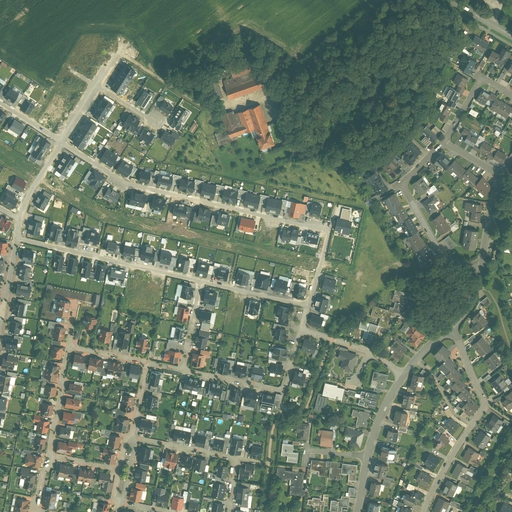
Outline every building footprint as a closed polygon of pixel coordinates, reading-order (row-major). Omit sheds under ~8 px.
[(489,43),(475,36),(470,45),(484,52),(489,43)] [(499,55),(495,62),(501,66),(506,59),(505,58),(507,56),(510,52),(503,48),(499,55)] [(499,55),(492,51),(487,59),(491,62),(492,61),(495,62),(499,55)] [(230,99),(264,88),(253,55),(228,63),(233,78),(224,81),(230,99)] [(475,62),(465,56),(465,57),(463,56),(460,60),(462,61),(459,68),(469,73),(475,62)] [(134,71),(124,65),(119,72),(130,79),(134,71)] [(125,86),(130,79),(119,72),(115,80),(125,86)] [(217,99),(223,97),(215,73),(210,74),(217,99)] [(468,80),(459,74),(457,78),(456,77),(453,82),(459,86),(463,88),(464,85),(464,84),(465,83),(466,83),(468,80)] [(120,94),(125,86),(115,80),(110,87),(120,94)] [(463,88),(459,86),(456,91),(460,94),(461,94),(465,89),(463,88)] [(18,94),(10,88),(4,97),(13,103),(14,100),(18,94)] [(456,91),(451,89),(449,92),(448,91),(445,97),(451,100),(452,100),(455,102),(457,99),(456,99),(457,97),(458,97),(460,94),(456,91)] [(485,92),(482,90),(477,98),(480,100),(479,102),(484,105),(488,98),(490,95),(485,92)] [(151,95),(144,91),(136,102),(144,107),(148,101),(151,95)] [(18,94),(14,100),(18,102),(23,95),(19,92),(18,94)] [(23,95),(18,102),(23,105),(26,100),(27,100),(28,98),(23,95)] [(103,98),(99,104),(108,110),(112,104),(103,98)] [(501,101),(496,98),(494,101),(490,108),(495,111),(496,110),(499,112),(504,103),(501,101)] [(174,106),(163,99),(158,108),(169,114),(174,106)] [(27,100),(26,100),(23,105),(20,108),(28,113),(34,105),(27,100)] [(455,102),(452,100),(451,100),(448,105),(452,108),(454,108),(457,103),(455,102)] [(448,105),(443,103),(442,106),(440,105),(437,111),(444,114),(448,116),(449,113),(450,111),(450,112),(452,108),(448,105)] [(508,105),(504,103),(499,112),(502,113),(501,115),(506,118),(510,111),(511,107),(508,105)] [(99,104),(96,110),(105,115),(108,110),(99,104)] [(274,145),(260,105),(249,109),(256,129),(258,137),(256,138),(260,150),(274,145)] [(189,113),(180,107),(173,117),(175,118),(173,120),(170,126),(177,131),(181,125),(180,124),(181,121),(183,122),(189,113)] [(256,129),(249,109),(234,114),(233,111),(219,115),(225,130),(214,134),(218,143),(256,129)] [(470,109),(468,114),(476,117),(478,112),(470,109)] [(101,121),(105,115),(96,110),(92,115),(101,121)] [(444,114),(441,120),(446,123),(449,117),(448,116),(444,114)] [(128,128),(133,119),(129,117),(123,125),(128,128)] [(87,119),(84,125),(93,131),(97,125),(87,119)] [(137,122),(133,119),(128,128),(132,131),(137,122)] [(14,121),(9,129),(19,135),(24,127),(14,121)] [(83,129),(82,132),(90,137),(94,132),(93,131),(84,125),(82,128),(83,129)] [(431,130),(426,126),(421,131),(425,136),(421,141),(427,147),(432,142),(433,143),(438,137),(437,136),(440,133),(439,133),(441,131),(436,125),(431,130)] [(495,126),(494,129),(496,130),(494,135),(498,137),(502,129),(495,126)] [(464,128),(461,134),(466,137),(469,133),(469,134),(470,132),(464,128)] [(138,133),(136,135),(139,137),(138,139),(147,144),(148,143),(151,144),(152,142),(149,141),(153,134),(144,129),(140,135),(138,133)] [(173,131),(170,135),(175,139),(177,140),(179,136),(173,131)] [(78,133),(76,136),(86,142),(87,143),(90,137),(82,132),(80,134),(78,133)] [(164,132),(160,139),(171,145),(175,139),(170,135),(164,132)] [(469,134),(469,133),(466,137),(464,142),(470,145),(470,144),(473,146),(473,147),(475,143),(478,139),(469,134)] [(86,142),(76,136),(72,142),(82,148),(86,142)] [(50,144),(41,138),(35,146),(45,152),(50,144)] [(492,147),(483,142),(480,146),(478,150),(479,150),(482,152),(483,152),(488,155),(490,152),(492,147)] [(420,152),(411,143),(404,150),(409,155),(414,159),(420,152)] [(480,146),(475,143),(473,147),(472,149),(478,152),(479,150),(478,150),(480,146)] [(45,152),(35,146),(31,154),(38,158),(40,160),(45,152)] [(296,146),(290,148),(293,157),(299,155),(296,146)] [(116,156),(106,150),(100,159),(110,166),(113,161),(116,156)] [(507,155),(497,150),(495,155),(493,158),(497,160),(502,163),(507,155)] [(397,156),(391,151),(385,156),(387,158),(389,157),(392,160),(393,160),(397,156)] [(495,155),(490,152),(488,155),(487,157),(492,160),(493,158),(495,155)] [(38,158),(31,154),(28,158),(35,163),(38,158)] [(452,163),(445,157),(441,154),(432,163),(437,167),(439,164),(446,170),(452,163)] [(405,159),(404,159),(405,160),(409,164),(410,165),(415,160),(414,159),(409,155),(405,159)] [(74,160),(68,156),(63,163),(70,168),(75,161),(74,160)] [(396,167),(390,161),(392,160),(389,157),(387,158),(383,163),(385,164),(383,166),(393,176),(396,173),(397,174),(401,171),(396,166),(396,167)] [(461,166),(455,160),(452,163),(446,170),(451,174),(455,170),(456,171),(461,166)] [(132,167),(122,161),(117,170),(126,176),(128,173),(132,167)] [(70,168),(63,163),(58,171),(62,173),(65,175),(65,176),(70,168)] [(132,166),(132,167),(128,173),(132,176),(137,168),(132,166)] [(103,176),(94,170),(89,178),(93,180),(99,183),(103,176)] [(476,178),(468,170),(466,171),(462,176),(461,177),(465,181),(466,180),(473,187),(475,186),(480,180),(476,177),(476,178)] [(150,173),(140,171),(138,181),(148,183),(150,173)] [(376,173),(366,179),(369,184),(371,183),(379,178),(376,173)] [(156,185),(163,186),(165,176),(158,174),(157,180),(156,185)] [(179,185),(180,179),(181,176),(173,174),(172,177),(171,183),(179,185)] [(165,176),(163,186),(170,188),(171,183),(172,177),(165,176)] [(25,183),(17,178),(12,186),(20,191),(25,183)] [(384,184),(380,178),(379,178),(371,183),(374,188),(375,188),(378,193),(378,194),(387,189),(386,189),(383,184),(384,184)] [(425,184),(420,178),(412,184),(417,190),(416,191),(420,196),(426,191),(429,188),(426,184),(425,184)] [(492,187),(485,181),(485,180),(482,178),(480,180),(475,186),(481,191),(481,192),(482,191),(485,194),(484,195),(483,197),(492,187)] [(178,189),(185,191),(187,180),(180,179),(179,185),(178,189)] [(195,179),(194,182),(193,188),(201,190),(203,183),(203,181),(195,179)] [(96,189),(99,183),(93,180),(89,185),(96,189)] [(187,180),(185,191),(192,193),(193,188),(194,182),(187,180)] [(200,194),(207,196),(210,184),(203,183),(201,190),(200,194)] [(216,186),(210,184),(207,196),(213,197),(214,193),(216,186)] [(224,195),(225,188),(226,186),(216,184),(216,186),(214,193),(224,195)] [(112,191),(108,188),(103,196),(108,199),(107,200),(111,202),(111,201),(112,201),(114,198),(116,199),(119,195),(115,193),(116,192),(112,190),(112,191)] [(223,199),(229,201),(232,189),(225,188),(224,195),(223,199)] [(139,191),(131,189),(128,202),(136,204),(139,191)] [(232,189),(229,201),(235,202),(236,198),(238,191),(232,189)] [(245,200),(247,193),(247,191),(238,189),(238,191),(236,198),(245,200)] [(44,191),(42,195),(49,199),(51,195),(44,191)] [(147,193),(139,191),(136,204),(144,206),(147,193)] [(244,205),(251,206),(253,195),(247,193),(245,200),(244,205)] [(429,195),(427,196),(429,198),(422,203),(430,214),(436,209),(433,204),(438,201),(432,193),(429,195)] [(14,197),(7,194),(2,203),(12,208),(17,199),(14,197)] [(42,195),(40,194),(34,204),(43,209),(49,199),(42,195)] [(267,205),(269,198),(269,196),(260,194),(260,196),(258,203),(267,205)] [(378,194),(371,198),(371,199),(373,203),(378,200),(381,198),(378,194)] [(387,198),(382,201),(385,205),(388,204),(391,210),(391,209),(400,204),(395,194),(387,198)] [(260,196),(253,195),(251,206),(257,208),(258,203),(260,196)] [(165,199),(153,197),(152,202),(151,207),(162,210),(165,199)] [(266,209),(273,211),(275,200),(269,198),(267,205),(266,209)] [(282,201),(275,200),(273,211),(279,212),(280,208),(282,201)] [(302,203),(292,201),(289,215),(298,217),(300,212),(302,203)] [(321,206),(312,203),(311,211),(310,213),(319,215),(321,206)] [(477,205),(467,203),(466,211),(472,212),(471,218),(480,220),(481,213),(480,213),(481,207),(477,206),(477,205)] [(408,218),(400,204),(391,209),(392,211),(391,212),(393,216),(396,214),(400,222),(401,222),(408,218)] [(211,211),(199,208),(198,213),(197,218),(208,221),(211,211)] [(343,208),(341,218),(349,220),(351,210),(343,208)] [(197,218),(198,213),(192,211),(190,219),(196,220),(197,218)] [(230,215),(220,213),(219,217),(217,223),(228,226),(230,215)] [(217,223),(219,217),(213,215),(211,224),(217,225),(217,223)] [(450,228),(441,215),(432,221),(442,234),(450,228)] [(11,222),(2,217),(0,220),(0,228),(6,232),(11,222)] [(416,228),(410,217),(408,218),(401,222),(400,222),(400,223),(403,228),(408,237),(416,232),(417,231),(415,228),(416,228)] [(239,229),(246,230),(248,220),(242,218),(239,229)] [(351,222),(338,219),(336,229),(340,230),(339,232),(343,233),(344,230),(348,232),(351,222)] [(42,223),(31,220),(28,232),(39,235),(42,223)] [(248,220),(246,230),(253,232),(255,221),(248,220)] [(51,226),(48,238),(59,241),(61,232),(62,228),(51,226)] [(292,231),(284,229),(283,234),(282,238),(290,240),(290,239),(292,231)] [(292,229),(292,231),(290,239),(296,240),(297,236),(298,231),(292,229)] [(478,231),(466,229),(463,247),(475,249),(476,242),(476,238),(478,231)] [(67,233),(65,244),(76,246),(78,235),(77,235),(78,231),(70,230),(69,233),(67,233)] [(98,233),(87,230),(84,242),(96,244),(98,233)] [(307,232),(305,242),(317,244),(319,235),(307,232)] [(420,240),(416,232),(403,240),(408,248),(409,247),(408,246),(412,244),(415,251),(426,245),(422,239),(420,240)] [(456,245),(448,236),(443,240),(451,249),(456,245)] [(116,243),(108,240),(105,250),(114,253),(116,244),(116,243)] [(135,248),(125,245),(122,255),(132,258),(133,255),(135,248)] [(415,251),(414,252),(417,257),(420,255),(423,261),(431,256),(429,251),(428,252),(425,246),(426,246),(426,245),(415,251)] [(155,250),(143,247),(140,259),(152,262),(152,260),(154,252),(155,250)] [(24,250),(22,259),(26,260),(31,261),(33,252),(24,250)] [(171,253),(162,251),(160,262),(169,264),(171,257),(171,253)] [(63,257),(56,255),(53,268),(60,270),(61,265),(63,257)] [(77,260),(70,258),(68,267),(67,271),(74,273),(77,260)] [(190,258),(189,261),(188,266),(194,268),(196,259),(190,258)] [(189,261),(180,259),(178,269),(186,271),(188,266),(189,261)] [(209,263),(199,260),(196,273),(206,276),(207,273),(209,265),(209,263)] [(91,263),(83,261),(80,276),(88,277),(89,272),(91,263)] [(106,266),(97,264),(95,273),(94,279),(103,281),(106,266)] [(21,266),(18,277),(23,278),(28,279),(30,268),(23,267),(21,266)] [(119,269),(112,268),(110,275),(109,280),(116,282),(119,269)] [(125,270),(119,269),(116,282),(122,283),(124,277),(125,270)] [(228,271),(219,269),(218,275),(217,278),(226,279),(228,271)] [(249,275),(238,272),(236,282),(247,284),(247,282),(249,275)] [(269,277),(258,275),(257,280),(255,287),(266,289),(269,277)] [(337,279),(324,276),(321,287),(333,291),(337,279)] [(17,284),(15,295),(29,298),(30,289),(31,287),(30,287),(17,284)] [(192,287),(182,285),(180,296),(187,298),(190,298),(192,287)] [(305,288),(295,286),(293,295),(303,298),(305,288)] [(410,294),(395,290),(394,295),(396,296),(394,302),(395,302),(394,308),(400,310),(402,310),(404,302),(408,303),(410,294)] [(217,293),(206,291),(204,302),(206,302),(215,304),(217,293)] [(177,305),(178,306),(185,307),(187,298),(180,296),(179,296),(177,305)] [(321,298),(319,297),(315,308),(325,311),(328,300),(321,298)] [(492,303),(487,297),(481,302),(486,308),(492,303)] [(69,303),(58,300),(55,313),(66,316),(69,303)] [(260,303),(251,300),(248,312),(257,314),(260,303)] [(13,310),(12,313),(22,315),(24,305),(24,304),(17,303),(14,302),(13,306),(12,310),(13,310)] [(388,310),(374,305),(371,315),(380,318),(378,326),(387,328),(388,324),(387,324),(390,315),(387,314),(388,310)] [(176,318),(187,320),(189,308),(185,307),(178,306),(176,318)] [(289,308),(279,306),(277,316),(283,317),(282,319),(286,320),(286,318),(287,318),(288,314),(288,313),(288,311),(289,311),(289,310),(288,310),(289,308)] [(479,313),(479,312),(471,319),(472,318),(477,325),(473,328),(472,327),(476,332),(479,329),(480,330),(482,328),(485,325),(488,323),(482,316),(479,313)] [(96,324),(98,318),(86,315),(85,319),(84,319),(82,326),(92,329),(93,323),(96,324)] [(320,317),(312,315),(311,321),(313,321),(311,325),(321,327),(323,318),(320,317)] [(11,321),(9,331),(19,333),(20,328),(21,329),(21,325),(20,325),(20,323),(13,321),(11,321)] [(210,322),(202,321),(201,327),(209,329),(211,323),(210,322)] [(377,325),(361,321),(359,328),(368,331),(366,338),(370,339),(371,339),(373,334),(375,335),(376,331),(375,331),(377,325)] [(405,324),(401,330),(404,332),(409,326),(405,324)] [(425,336),(412,326),(407,333),(413,338),(412,339),(414,340),(411,344),(416,347),(425,336)] [(57,327),(54,327),(53,329),(52,337),(63,339),(65,329),(57,327)] [(176,328),(174,338),(182,340),(184,329),(176,328)] [(201,328),(199,335),(207,337),(208,337),(210,330),(201,328)] [(281,329),(276,328),(276,329),(275,338),(284,340),(285,337),(286,333),(285,333),(286,330),(281,329)] [(111,332),(101,330),(99,340),(109,342),(111,332)] [(129,334),(120,332),(116,347),(125,349),(129,334)] [(195,340),(206,343),(207,337),(199,335),(197,335),(195,340)] [(473,335),(467,340),(470,343),(476,338),(473,335)] [(147,339),(139,337),(138,341),(136,341),(135,346),(137,347),(137,351),(145,352),(145,349),(148,350),(149,344),(146,343),(147,339)] [(491,348),(482,337),(472,345),(477,350),(478,349),(482,355),(481,355),(481,356),(482,355),(486,352),(491,348)] [(7,338),(5,348),(14,349),(16,340),(7,338)] [(167,342),(165,353),(168,354),(169,350),(175,352),(177,341),(169,339),(168,343),(167,342)] [(194,346),(205,349),(206,343),(195,340),(194,346)] [(312,342),(310,341),(308,340),(307,341),(305,340),(302,350),(313,353),(315,349),(316,343),(314,342),(312,341),(312,342)] [(400,344),(396,341),(395,341),(391,347),(395,350),(391,356),(398,361),(403,355),(402,355),(407,349),(400,344)] [(443,345),(434,355),(438,358),(439,357),(443,361),(447,358),(444,355),(448,351),(446,349),(446,348),(443,345)] [(63,349),(52,346),(50,357),(60,359),(63,349)] [(279,359),(281,349),(274,347),(272,357),(277,358),(279,359)] [(286,360),(288,350),(281,349),(279,359),(286,360)] [(163,360),(178,363),(180,353),(175,352),(169,350),(168,354),(165,353),(164,353),(163,360)] [(348,353),(341,351),(340,352),(339,358),(345,360),(343,364),(345,364),(344,369),(352,371),(354,364),(353,364),(355,360),(357,355),(348,353)] [(193,353),(190,365),(200,367),(203,355),(200,355),(193,353)] [(500,363),(493,354),(485,361),(488,365),(490,364),(494,369),(500,363)] [(83,358),(74,356),(72,365),(77,367),(81,367),(81,364),(83,358)] [(3,357),(1,367),(11,369),(13,359),(3,357)] [(94,371),(96,359),(89,357),(87,370),(94,371)] [(443,361),(439,367),(447,374),(453,367),(455,365),(447,357),(443,361)] [(96,359),(94,371),(101,373),(104,361),(96,359)] [(220,361),(218,371),(228,373),(229,368),(230,363),(227,362),(220,361)] [(106,374),(113,375),(115,364),(108,363),(106,374)] [(46,364),(45,371),(57,373),(58,367),(49,365),(46,364)] [(85,364),(81,364),(81,367),(77,367),(76,371),(83,372),(85,364)] [(121,365),(115,364),(113,375),(119,377),(121,365)] [(283,366),(272,364),(270,372),(281,374),(283,366)] [(244,366),(237,365),(235,374),(239,375),(239,376),(242,376),(245,376),(245,372),(247,367),(244,366)] [(259,366),(255,365),(254,368),(251,367),(250,369),(253,370),(252,374),(251,378),(261,380),(263,370),(259,369),(259,366)] [(140,368),(130,366),(129,371),(128,377),(128,378),(137,380),(140,368)] [(445,376),(453,383),(458,378),(461,374),(453,367),(447,374),(445,376)] [(312,371),(304,369),(303,374),(306,375),(305,376),(310,377),(312,371)] [(55,380),(57,373),(45,371),(43,378),(49,379),(55,380)] [(159,373),(151,372),(149,383),(157,385),(159,373)] [(299,372),(299,373),(295,372),(292,382),(303,385),(305,376),(306,375),(303,374),(302,374),(302,373),(299,373),(300,372),(299,372)] [(388,375),(374,372),(373,379),(378,380),(376,387),(376,388),(382,389),(385,390),(388,375)] [(445,376),(442,372),(437,378),(441,381),(445,376)] [(420,376),(414,374),(411,388),(414,388),(421,390),(424,377),(420,376)] [(489,374),(483,379),(485,383),(491,378),(489,374)] [(0,376),(0,377),(0,382),(8,384),(10,377),(6,377),(0,376)] [(191,390),(194,378),(186,376),(184,382),(183,389),(191,390)] [(500,376),(491,383),(494,387),(495,386),(500,392),(507,386),(508,386),(507,385),(500,376)] [(194,378),(191,390),(198,392),(199,387),(201,380),(194,378)] [(466,386),(458,378),(452,385),(459,393),(464,388),(466,386)] [(0,390),(7,392),(8,384),(0,382),(0,390)] [(214,395),(216,385),(210,383),(209,388),(208,394),(214,395)] [(337,386),(325,383),(322,395),(322,396),(328,397),(328,396),(332,396),(331,397),(337,399),(337,400),(338,400),(338,398),(342,399),(344,390),(344,389),(340,388),(341,385),(337,385),(337,386)] [(451,386),(447,383),(443,388),(446,391),(451,386)] [(81,387),(69,384),(68,392),(80,395),(81,387)] [(160,386),(151,384),(149,391),(159,393),(160,386)] [(216,385),(214,395),(221,396),(222,390),(223,386),(216,385)] [(50,386),(46,386),(45,388),(44,394),(54,397),(56,388),(50,386)] [(231,388),(229,400),(239,402),(242,391),(231,388)] [(459,393),(457,395),(466,402),(469,398),(472,395),(464,388),(459,393)] [(247,389),(244,404),(255,407),(258,392),(247,389)] [(511,406),(511,390),(511,391),(507,395),(509,397),(502,402),(505,406),(506,405),(509,409),(511,406)] [(144,406),(154,409),(156,399),(160,399),(161,394),(151,392),(150,396),(146,395),(144,406)] [(378,395),(366,392),(366,393),(361,392),(358,405),(363,406),(364,402),(371,404),(370,408),(375,408),(378,395)] [(262,401),(273,403),(274,402),(275,399),(276,396),(268,395),(263,394),(262,400),(263,400),(262,401)] [(409,395),(404,394),(403,397),(404,397),(402,406),(410,408),(412,408),(414,399),(413,398),(413,395),(409,394),(409,395)] [(121,402),(132,404),(133,397),(129,396),(123,395),(121,402)] [(322,395),(319,395),(316,410),(320,411),(322,406),(326,407),(328,397),(322,396),(322,395)] [(466,402),(463,406),(466,409),(465,410),(469,414),(470,414),(477,406),(475,403),(471,399),(471,400),(469,398),(466,402)] [(78,402),(66,399),(64,407),(77,410),(78,402)] [(273,403),(262,401),(262,402),(261,407),(272,410),(273,408),(274,404),(273,404),(273,403)] [(130,411),(132,404),(121,402),(120,409),(125,410),(130,411)] [(46,404),(43,403),(40,413),(50,415),(52,405),(46,404)] [(364,412),(354,410),(352,415),(358,417),(356,425),(367,427),(369,419),(368,418),(368,417),(370,417),(371,414),(370,413),(364,412)] [(406,413),(396,410),(394,422),(400,424),(403,425),(403,424),(406,413)] [(465,410),(460,416),(465,419),(469,414),(465,410)] [(70,414),(63,413),(61,422),(71,424),(73,418),(73,415),(70,414)] [(42,417),(34,415),(33,421),(37,422),(36,430),(46,432),(49,422),(42,420),(42,417)] [(503,422),(494,416),(486,426),(495,432),(503,422)] [(118,418),(116,428),(126,430),(129,420),(123,419),(118,417),(118,418)] [(459,426),(451,419),(448,421),(445,425),(452,433),(459,426)] [(141,420),(138,430),(149,432),(152,422),(141,420)] [(309,425),(298,424),(298,428),(300,429),(299,439),(307,440),(309,425)] [(65,430),(60,429),(59,436),(68,438),(70,431),(65,430)] [(180,442),(182,431),(174,429),(173,433),(172,440),(180,442)] [(347,429),(346,429),(345,435),(352,437),(351,444),(360,447),(363,433),(355,431),(347,429)] [(333,431),(319,430),(319,435),(323,435),(323,439),(321,439),(321,445),(331,446),(332,437),(333,437),(333,431)] [(398,432),(389,430),(386,440),(396,442),(398,432)] [(190,432),(182,431),(180,442),(188,443),(189,437),(190,432)] [(490,438),(481,432),(477,438),(474,442),(483,448),(490,438)] [(442,434),(432,443),(438,449),(441,445),(443,447),(449,441),(445,437),(442,434)] [(112,435),(110,435),(109,437),(108,446),(118,448),(120,437),(112,435)] [(196,435),(194,445),(204,447),(206,437),(196,435)] [(39,438),(35,437),(35,439),(33,447),(43,449),(45,439),(39,438)] [(231,445),(241,447),(242,444),(243,440),(240,440),(233,438),(231,445)] [(214,439),(212,449),(222,451),(223,445),(224,441),(214,439)] [(427,446),(418,440),(416,443),(425,449),(427,446)] [(67,445),(58,443),(56,452),(70,455),(71,449),(76,449),(77,444),(67,442),(67,445)] [(293,446),(287,445),(288,444),(283,443),(282,453),(289,454),(288,462),(297,463),(298,453),(293,452),(293,446)] [(241,447),(231,445),(230,452),(240,454),(241,447)] [(252,445),(250,455),(260,457),(262,447),(252,445)] [(152,449),(139,447),(137,458),(139,458),(138,463),(149,465),(152,449)] [(391,449),(383,447),(382,451),(381,451),(380,456),(383,457),(383,458),(387,459),(388,458),(392,459),(393,455),(395,456),(397,451),(391,449)] [(480,454),(469,448),(463,458),(473,464),(476,460),(479,454),(480,454)] [(111,451),(103,449),(101,455),(105,456),(103,462),(114,464),(116,455),(111,454),(111,451)] [(163,466),(169,467),(171,453),(166,452),(163,466)] [(31,455),(27,454),(27,457),(25,465),(39,468),(42,457),(31,455)] [(439,460),(430,454),(425,462),(428,464),(427,465),(434,469),(439,460)] [(191,458),(182,456),(180,465),(180,466),(181,467),(189,468),(191,458)] [(207,460),(197,458),(195,469),(204,471),(207,460)] [(327,462),(312,460),(311,470),(320,471),(320,476),(325,476),(326,467),(327,462)] [(339,462),(331,461),(330,468),(329,478),(341,479),(342,464),(339,463),(339,462)] [(388,466),(377,463),(376,468),(375,468),(374,470),(375,471),(374,475),(373,475),(385,478),(388,466)] [(468,468),(458,463),(454,471),(455,471),(453,475),(461,480),(463,477),(465,478),(466,476),(466,475),(465,474),(468,468)] [(228,466),(219,464),(216,475),(221,476),(226,477),(228,466)] [(357,465),(342,464),(342,472),(349,473),(349,472),(351,472),(350,480),(354,481),(356,481),(357,465)] [(255,466),(246,465),(246,469),(250,469),(250,472),(254,473),(255,466)] [(57,476),(64,477),(66,467),(59,466),(57,476)] [(72,468),(66,467),(64,477),(71,478),(72,468)] [(31,470),(21,468),(19,478),(25,480),(23,488),(32,489),(35,475),(30,474),(31,470)] [(136,468),(134,479),(145,482),(148,471),(136,468)] [(246,469),(240,468),(239,478),(244,479),(245,478),(249,478),(250,472),(250,469),(246,469)] [(285,469),(278,468),(277,479),(285,480),(285,478),(286,471),(284,471),(285,469)] [(77,480),(84,482),(86,470),(80,469),(77,480)] [(92,472),(86,470),(84,482),(90,483),(91,479),(92,472)] [(292,471),(286,471),(285,478),(294,479),(294,485),(292,485),(292,486),(292,494),(301,495),(304,473),(298,472),(292,471)] [(425,473),(421,471),(417,477),(420,479),(418,481),(427,486),(432,477),(431,477),(425,474),(425,473)] [(109,475),(100,473),(98,483),(102,484),(100,489),(111,492),(113,482),(108,481),(109,475)] [(457,485),(448,481),(444,488),(442,491),(443,491),(442,492),(452,497),(457,485)] [(376,483),(372,482),(371,485),(372,485),(370,493),(375,494),(375,492),(379,493),(381,484),(376,483)] [(226,486),(214,483),(211,496),(223,499),(226,486)] [(156,487),(154,496),(157,496),(156,504),(165,506),(167,496),(163,495),(164,489),(156,487)] [(241,487),(239,487),(238,492),(237,492),(237,494),(248,495),(249,488),(241,487)] [(135,489),(132,488),(130,498),(140,500),(142,490),(135,489)] [(423,495),(413,490),(411,496),(410,498),(413,500),(414,500),(419,503),(423,495)] [(43,498),(55,501),(56,494),(44,491),(43,498)] [(248,495),(237,494),(237,496),(238,496),(237,502),(239,502),(247,503),(248,495)] [(411,496),(406,494),(404,500),(405,501),(412,504),(413,503),(414,500),(413,500),(410,498),(411,496)] [(183,499),(173,496),(170,507),(181,509),(183,499)] [(510,501),(501,497),(499,501),(504,503),(508,505),(510,501)] [(55,501),(43,498),(41,506),(53,508),(55,501)] [(321,499),(312,498),(312,500),(308,500),(308,505),(316,505),(316,508),(313,508),(313,509),(314,510),(313,511),(323,511),(324,505),(324,501),(323,501),(320,500),(321,499)] [(445,511),(449,502),(440,498),(436,506),(434,510),(437,511),(445,511)] [(15,499),(14,505),(26,508),(28,502),(15,499)] [(338,500),(331,500),(330,510),(337,511),(341,511),(340,511),(341,511),(340,511),(346,511),(347,509),(348,509),(348,508),(347,508),(348,503),(348,502),(342,502),(342,501),(338,501),(338,500)] [(96,501),(95,508),(109,511),(110,504),(96,501)] [(196,511),(198,504),(189,502),(188,507),(187,511),(190,511),(196,511)] [(379,504),(370,502),(367,511),(376,511),(377,509),(379,504)] [(221,511),(223,505),(213,503),(211,511),(215,511),(221,511)] [(511,511),(511,507),(508,505),(504,503),(504,504),(505,504),(502,509),(501,508),(499,511),(511,511)]
